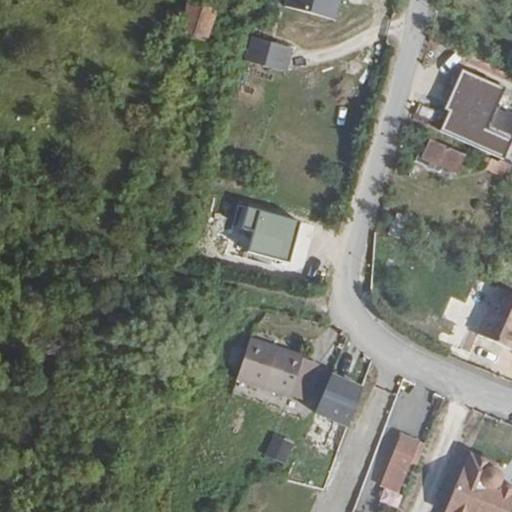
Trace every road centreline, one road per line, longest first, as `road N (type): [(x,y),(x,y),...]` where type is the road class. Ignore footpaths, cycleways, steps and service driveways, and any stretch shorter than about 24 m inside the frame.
road 1 (track): [(0,167),(148,260),(352,308)]
road 2 (residential): [(352,308),(348,268),(417,58),(426,0)]
road 3 (residential): [(352,308),(398,355),(511,403)]
